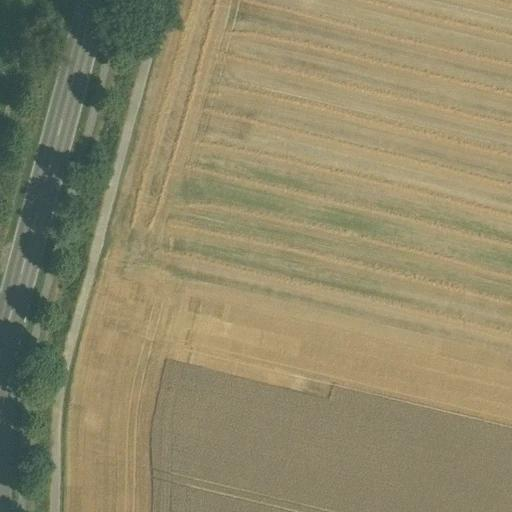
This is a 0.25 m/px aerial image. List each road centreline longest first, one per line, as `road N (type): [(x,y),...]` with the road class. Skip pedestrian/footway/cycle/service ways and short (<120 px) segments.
road 1 (track): [(53,511),(64,371),(163,0)]
road 2 (primary): [(94,0),(0,362)]
